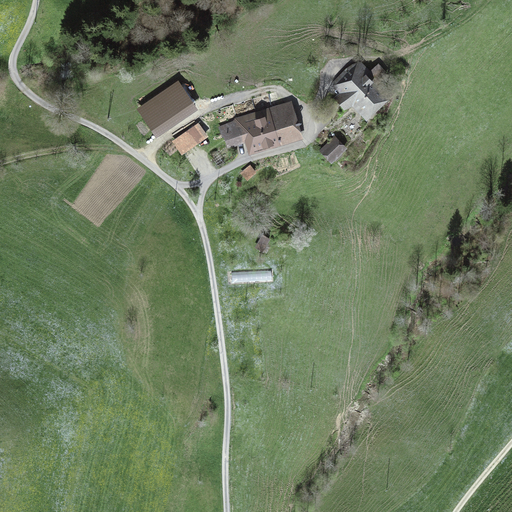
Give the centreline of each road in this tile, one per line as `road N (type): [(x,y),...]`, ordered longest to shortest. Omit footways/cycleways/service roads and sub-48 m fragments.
road 1 (track): [(226,511),(224,357),(201,218),(125,147),(15,79),(13,54),(36,0)]
road 2 (track): [(139,158),(210,108),(250,91),(276,88),(292,100),(306,143),(240,161),(207,180),(201,218)]
road 3 (track): [(488,0),(416,46),(358,59)]
